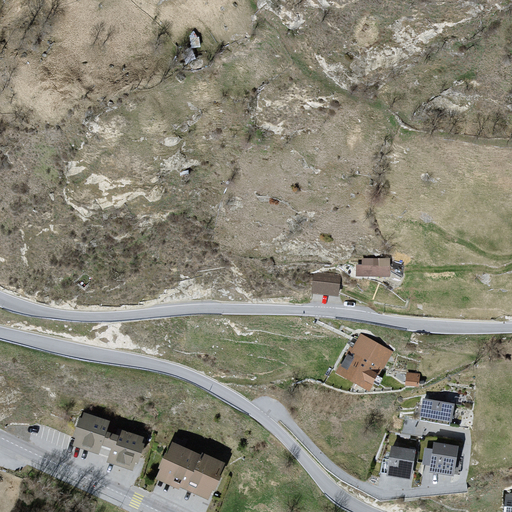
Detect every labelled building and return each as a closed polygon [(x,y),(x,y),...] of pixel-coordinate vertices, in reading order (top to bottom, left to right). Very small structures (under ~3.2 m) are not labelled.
[(360,268),(359,279),(392,280),(393,261),(385,261),(385,269),(360,268)] [(315,297),(341,298),(343,279),(316,278),(315,297)] [(375,393),(396,353),(360,335),(340,375),(375,393)] [(423,375),(409,375),(408,388),(423,388),(423,375)] [(460,407),(427,403),(424,423),(457,427),(460,407)] [(115,425),(86,415),(74,449),(111,462),(110,466),(137,475),(140,466),(143,467),(149,448),(145,447),(147,441),(113,430),(115,425)] [(178,436),(174,443),(184,448),(188,442),(178,436)] [(184,490),(213,504),(230,468),(206,456),(205,459),(176,445),(158,482),(182,494),(184,490)] [(466,448),(441,446),(437,475),(463,478),(466,448)] [(396,449),(392,479),(418,482),(422,453),(396,449)]
